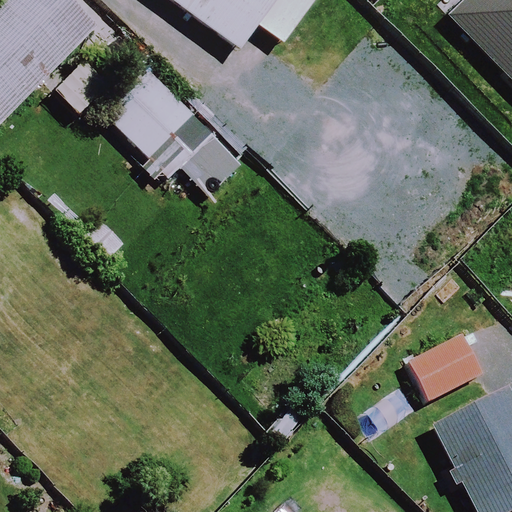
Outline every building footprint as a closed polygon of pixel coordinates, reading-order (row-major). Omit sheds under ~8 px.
[(0,130),(86,45),(40,0),(8,0),(0,8),(0,130)] [(273,0),(153,0),(231,58),(273,0)] [(243,178),(142,79),(99,122),(161,183),(171,174),(210,212),(243,178)] [(473,381),(451,341),(399,370),(421,410),(473,381)] [(511,511),(511,431),(490,390),(420,427),(465,511),(511,511)] [(340,442),(323,460),(352,489),(370,471),(340,442)]
